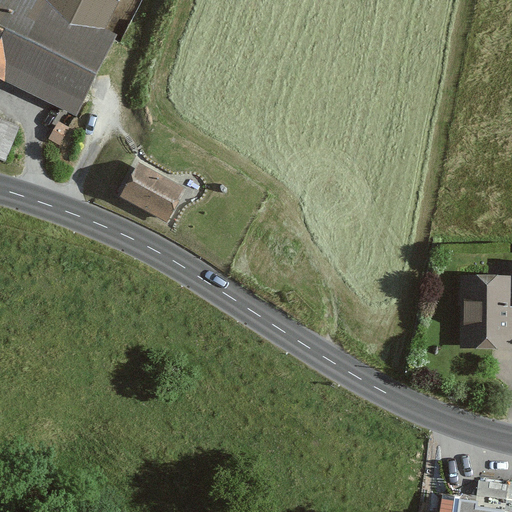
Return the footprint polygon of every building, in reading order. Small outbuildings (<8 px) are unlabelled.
[(102,34),(118,0),(0,0),(0,78),(81,118),(118,42),(102,34)] [(0,164),(1,165),(17,128),(0,120),(0,164)] [(184,193),(139,170),(123,201),(168,224),(184,193)] [(511,309),(511,266),(502,267),(502,279),(463,280),(464,351),(511,350),(511,319),(511,309)] [(477,499),(460,496),(458,511),(448,511),(444,511),(503,511),(504,510),(476,506),(477,499)]
